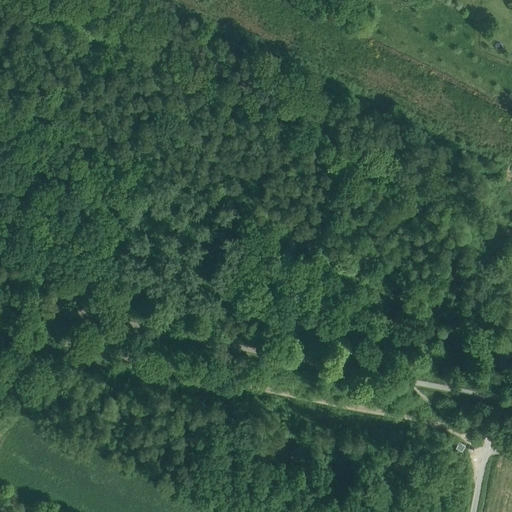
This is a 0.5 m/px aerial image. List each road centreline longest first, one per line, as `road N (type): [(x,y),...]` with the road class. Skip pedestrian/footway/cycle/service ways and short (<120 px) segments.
road 1 (track): [(511,230),(482,225),(36,0)]
road 2 (track): [(0,331),(453,426),(486,448)]
road 3 (unclassified): [(511,307),(486,448)]
